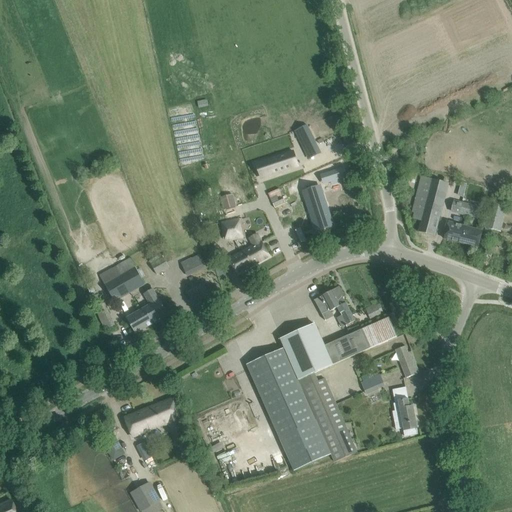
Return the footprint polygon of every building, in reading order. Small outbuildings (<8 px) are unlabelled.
[(307,125),(295,131),(305,151),(317,145),(307,125)] [(271,159),(262,162),(267,176),(298,166),(293,152),(279,156),(280,160),(273,163),(271,159)] [(330,168),(308,177),(312,185),(333,175),(330,168)] [(414,213),(413,219),(421,221),(418,232),(435,236),(437,226),(443,205),(426,201),(432,179),(431,179),(421,176),(412,212),(414,213)] [(466,179),(463,199),(480,203),(484,182),(466,179)] [(309,185),(296,191),(307,219),(320,214),(309,185)] [(452,212),(474,217),(477,207),(454,201),(452,212)] [(485,228),(500,232),(507,205),(492,201),(485,228)] [(284,228),(295,224),(290,213),(297,209),(295,204),(277,212),(284,228)] [(242,218),(240,219),(239,218),(220,222),(223,235),(224,235),(225,241),(229,240),(229,241),(244,238),(244,237),(246,237),(242,218)] [(444,239),(478,248),(482,231),(449,222),(444,239)] [(229,259),(237,274),(269,257),(257,234),(250,238),(254,245),(229,259)] [(181,264),(187,276),(205,267),(199,255),(181,264)] [(151,265),(157,274),(169,267),(164,258),(151,265)] [(100,276),(114,302),(145,284),(131,259),(100,276)] [(339,288),(315,300),(325,320),(334,316),(331,311),(338,307),(342,315),(337,318),(342,328),(346,326),(346,327),(348,326),(347,325),(355,321),(343,298),(344,297),(339,288)] [(150,304),(144,308),(153,324),(168,315),(159,299),(153,289),(144,294),(150,304)] [(365,309),(370,319),(381,314),(379,309),(385,306),(383,302),(377,305),(376,304),(365,309)] [(95,307),(105,330),(115,325),(105,303),(95,307)] [(153,324),(144,308),(126,318),(136,334),(153,324)] [(390,315),(395,327),(402,324),(397,312),(390,315)] [(315,324),(281,339),(285,348),(299,380),(397,336),(389,317),(324,346),(315,324)] [(396,350),(407,378),(416,374),(412,364),(415,363),(410,352),(408,353),(405,346),(396,350)] [(320,429),(317,421),(302,387),(299,380),(285,348),(247,365),(279,438),(306,426),(309,433),(320,429)] [(366,393),(385,387),(381,375),(361,381),(366,393)] [(325,378),(302,387),(317,421),(320,429),(335,462),(357,453),(325,378)] [(176,438),(178,443),(187,440),(178,418),(179,418),(172,399),(125,418),(133,437),(169,422),(175,438),(176,438)] [(408,399),(398,401),(404,431),(417,428),(413,406),(408,407),(406,400),(409,400),(408,399)] [(119,457),(110,443),(104,446),(113,461),(119,457)] [(130,495),(139,511),(142,511),(160,502),(150,484),(130,495)] [(0,511),(15,511),(11,500),(0,504),(0,511)]
